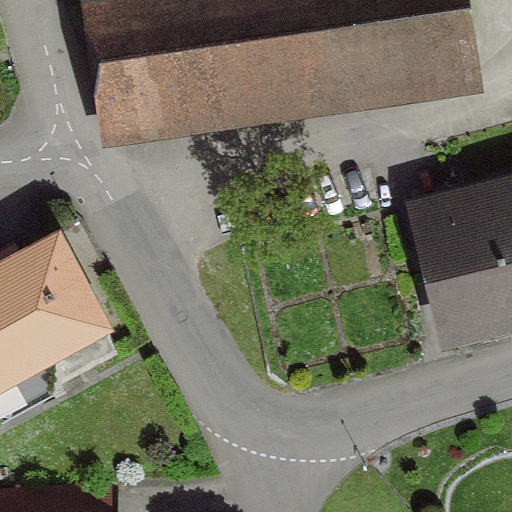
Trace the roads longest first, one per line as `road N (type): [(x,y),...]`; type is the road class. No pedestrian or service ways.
road 1 (residential): [(88,162),(221,393),(287,425),(366,415),(511,372)]
road 2 (residential): [(32,0),(88,162)]
